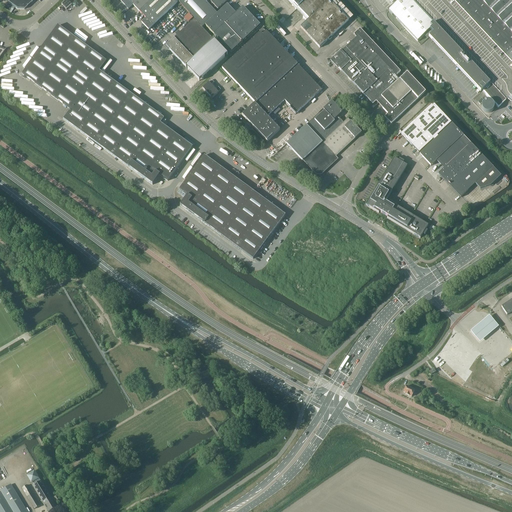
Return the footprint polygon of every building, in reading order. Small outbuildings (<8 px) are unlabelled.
[(10,0),(11,0),(8,3),(17,9),(24,9),(33,0),(10,0)] [(65,0),(60,5),(65,10),(71,5),(65,0)] [(119,0),(129,9),(133,5),(139,12),(151,0),(119,0)] [(174,0),(151,0),(139,12),(146,19),(142,23),(148,30),(177,3),(174,0)] [(208,4),(203,0),(176,0),(202,28),(205,25),(217,14),(215,12),(218,10),(211,2),(208,4)] [(212,0),(211,2),(218,10),(227,0),(212,0)] [(290,0),(298,8),(309,19),(300,27),(319,48),(348,21),(353,17),(337,0),(290,0)] [(511,0),(400,0),(388,11),(392,15),(417,42),(432,29),(430,31),(433,35),(429,38),(482,95),(484,93),(498,108),(511,94),(511,0)] [(205,25),(214,35),(231,53),(260,25),(243,7),(236,14),(227,5),(217,14),(205,25)] [(189,15),(184,19),(188,23),(193,19),(189,15)] [(175,37),(174,38),(166,46),(186,67),(187,66),(195,75),(218,53),(220,55),(215,59),(219,64),(227,56),(223,52),(222,53),(220,51),(222,49),(194,19),(175,37)] [(168,181),(193,147),(160,123),(164,119),(115,82),(100,71),(107,61),(58,25),(22,74),(70,110),(63,119),(128,167),(152,185),(159,175),(168,181)] [(341,51),(330,61),(337,69),(338,68),(353,84),(363,95),(363,94),(373,105),(380,98),(386,104),(384,106),(390,112),(384,117),(391,124),(425,92),(407,73),(399,80),(396,76),(400,72),(360,29),(354,34),(356,38),(341,51)] [(222,68),(236,83),(255,103),(242,115),(267,142),(280,130),(267,117),(284,101),(296,113),(321,90),(297,65),(266,31),(262,35),(260,33),(222,68)] [(202,88),(207,93),(213,88),(211,85),(214,83),(211,80),(210,81),(208,83),(202,88)] [(218,87),(215,90),(213,88),(207,93),(212,99),(218,93),(218,92),(220,90),(218,87)] [(337,158),(335,157),(355,139),(361,133),(348,119),(339,127),(333,121),(342,112),(332,102),(292,138),(286,144),(302,161),(304,160),(317,174),(320,174),(337,158)] [(433,104),(401,134),(412,146),(412,145),(419,139),(421,141),(428,135),(434,140),(438,137),(437,136),(451,123),(433,104)] [(470,144),(467,146),(460,139),(463,136),(452,124),(438,137),(434,140),(419,154),(422,157),(423,156),(431,165),(442,156),(449,164),(439,173),(461,197),(475,184),(480,189),(491,186),(501,176),(493,167),(470,144)] [(285,215),(204,156),(179,190),(187,195),(180,205),(253,259),(285,215)] [(385,201),(392,190),(407,166),(403,164),(404,162),(399,159),(398,161),(394,158),(366,205),(378,213),(379,212),(388,217),(387,218),(420,239),(422,234),(424,236),(427,231),(425,230),(428,226),(394,206),(385,201)] [(511,299),(501,307),(507,315),(511,311),(511,299)] [(480,322),(470,331),(479,342),(490,333),(498,327),(489,315),(480,322)] [(411,397),(415,390),(406,386),(403,392),(405,394),(411,397)] [(34,471),(27,476),(31,483),(34,482),(35,484),(33,486),(48,511),(53,511),(58,509),(54,503),(59,500),(55,496),(52,497),(34,471)] [(12,511),(26,511),(11,485),(0,491),(12,511)] [(39,506),(27,485),(22,488),(35,509),(39,506)] [(11,511),(0,492),(0,511),(11,511)]
